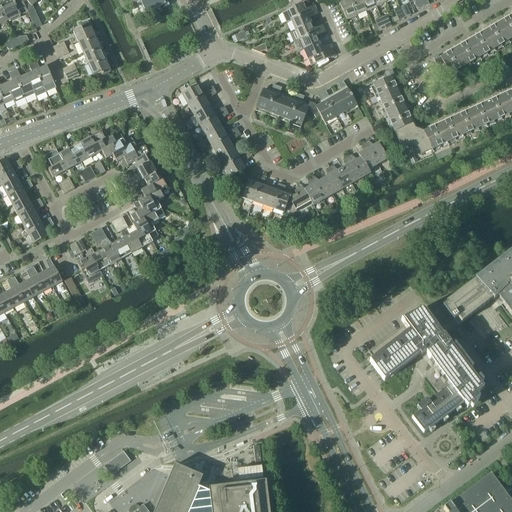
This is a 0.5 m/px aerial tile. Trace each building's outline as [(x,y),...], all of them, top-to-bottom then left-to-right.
[(2,0),(0,1),(0,8),(6,22),(27,12),(27,11),(23,3),(16,6),(12,0),(2,0)] [(12,0),(16,6),(23,3),(27,11),(27,12),(35,29),(42,26),(32,6),(37,0),(12,0)] [(139,0),(146,13),(165,4),(162,0),(139,0)] [(357,16),(350,0),(345,0),(346,1),(340,4),(347,20),(357,16)] [(350,0),(357,16),(367,11),(362,0),(350,0)] [(362,0),(367,11),(377,7),(373,0),(362,0)] [(424,7),(420,0),(412,0),(417,10),(424,7)] [(287,23),(292,21),(316,10),(314,6),(306,10),(303,4),(295,8),(282,13),(287,23)] [(406,5),(400,7),(405,18),(411,15),(406,5)] [(405,18),(400,7),(394,10),(399,21),(405,18)] [(292,21),(296,31),(312,24),(309,18),(318,14),(316,10),(292,21)] [(387,15),(382,18),(386,29),(392,26),(387,15)] [(458,46),(459,47),(453,51),(452,50),(444,54),(445,55),(440,58),(451,75),(511,39),(511,15),(510,17),(510,16),(503,20),(503,21),(495,26),(495,25),(487,29),(488,30),(481,34),(481,33),(473,37),(474,38),(466,43),(466,42),(458,46)] [(386,29),(382,18),(376,20),(380,31),(386,29)] [(73,32),(78,43),(86,40),(87,43),(96,39),(88,22),(80,25),(81,28),(73,32)] [(296,31),(300,41),(325,30),(323,26),(314,29),(312,24),(296,31)] [(369,26),(363,29),(368,39),(373,37),(369,26)] [(368,39),(363,29),(357,31),(362,42),(368,39)] [(300,41),(305,50),(321,43),(318,37),(327,34),(325,30),(300,41)] [(235,36),(238,43),(247,38),(244,32),(235,36)] [(26,36),(13,37),(18,46),(29,41),(26,36)] [(18,46),(13,37),(5,46),(9,50),(18,46)] [(78,43),(83,54),(91,51),(93,54),(101,50),(96,39),(87,43),(86,40),(78,43)] [(53,48),(56,53),(67,48),(64,43),(53,48)] [(321,43),(305,50),(309,60),(313,58),(316,64),(317,64),(319,67),(318,68),(319,68),(329,62),(329,61),(328,59),(336,55),(331,44),(323,48),(321,43)] [(67,48),(56,53),(58,58),(69,53),(67,48)] [(83,54),(88,65),(96,62),(98,65),(106,61),(101,50),(93,54),(91,51),(83,54)] [(433,58),(436,64),(438,65),(439,65),(440,65),(441,64),(441,63),(441,62),(441,61),(438,56),(433,58)] [(96,62),(88,65),(93,76),(101,73),(102,76),(111,72),(106,61),(98,65),(96,62)] [(37,62),(32,64),(43,88),(44,88),(54,84),(47,67),(40,70),(37,62)] [(32,73),(26,76),(36,97),(36,98),(46,94),(44,88),(43,88),(32,64),(29,65),(32,73)] [(63,69),(66,76),(77,70),(74,64),(63,69)] [(17,70),(13,72),(26,101),(36,97),(26,76),(21,78),(17,70)] [(77,70),(66,76),(68,80),(79,75),(77,70)] [(388,79),(392,78),(395,76),(392,71),(386,73),(386,75),(387,78),(388,79)] [(13,82),(6,84),(14,101),(16,106),(26,101),(13,72),(9,74),(13,82)] [(394,82),(392,78),(388,79),(374,86),(402,148),(409,145),(418,148),(422,155),(511,113),(511,89),(504,93),(505,95),(498,98),(497,97),(489,100),(490,102),(482,106),(481,104),(474,107),(474,109),(467,113),(466,111),(458,114),(459,116),(451,120),(450,118),(442,122),(443,123),(437,126),(436,125),(428,128),(429,130),(425,132),(415,129),(411,120),(413,119),(409,112),(408,113),(404,105),(406,104),(402,96),(400,97),(397,90),(399,89),(395,81),(394,82)] [(0,85),(0,96),(4,106),(14,101),(6,84),(1,87),(0,85)] [(182,94),(188,105),(215,90),(213,87),(201,91),(198,86),(182,94)] [(188,105),(194,116),(210,107),(207,102),(217,94),(215,90),(188,105)] [(316,108),(320,116),(325,124),(357,106),(348,90),(316,108)] [(256,109),(302,126),(308,109),(263,92),(256,109)] [(194,116),(200,126),(227,111),(225,108),(213,112),(210,107),(194,116)] [(316,118),(320,116),(316,108),(312,107),(311,110),(316,118)] [(200,126),(206,137),(222,128),(219,123),(228,114),(227,111),(200,126)] [(206,137),(212,147),(238,132),(237,129),(225,133),(222,128),(206,137)] [(212,147),(218,158),(233,149),(231,144),(240,135),(238,132),(212,147)] [(95,155),(102,152),(106,149),(102,142),(105,140),(101,133),(91,138),(95,145),(91,147),(95,155)] [(126,162),(124,159),(129,157),(124,148),(127,147),(125,143),(123,140),(123,139),(121,135),(114,139),(116,143),(113,145),(117,153),(113,156),(117,163),(121,161),(123,164),(126,162)] [(106,159),(113,156),(117,153),(113,145),(116,143),(114,139),(112,136),(105,140),(102,142),(106,149),(102,152),(106,159)] [(85,161),(95,155),(91,147),(95,145),(91,138),(80,144),(84,151),(80,153),(85,161)] [(128,167),(135,163),(139,161),(135,152),(138,151),(134,143),(132,139),(125,143),(127,147),(124,148),(129,157),(124,159),(126,162),(128,167)] [(369,141),(365,144),(378,166),(388,160),(378,144),(374,146),(369,141)] [(74,167),(85,161),(80,153),(84,151),(80,144),(70,150),(74,157),(70,159),(74,167)] [(359,155),(361,159),(361,158),(368,171),(369,170),(378,166),(365,144),(362,145),(364,152),(359,155)] [(144,179),(145,180),(155,174),(154,173),(151,167),(150,164),(157,160),(153,152),(149,154),(145,147),(138,151),(135,152),(139,161),(135,163),(137,166),(132,168),(135,173),(139,171),(140,173),(144,179)] [(218,158),(224,168),(250,153),(248,150),(237,154),(233,149),(218,158)] [(64,173),(74,167),(70,159),(74,157),(70,150),(59,156),(63,163),(59,165),(64,173)] [(250,153),(224,168),(230,179),(245,170),(242,164),(252,156),(250,153)] [(352,155),(348,157),(361,179),(371,173),(369,170),(368,171),(361,158),(361,159),(357,160),(352,155)] [(53,179),(64,173),(59,165),(63,163),(59,156),(48,162),(52,169),(49,171),(53,179)] [(347,166),(343,168),(352,184),(361,179),(348,157),(345,159),(347,166)] [(0,163),(0,176),(20,166),(18,162),(9,166),(6,160),(0,163)] [(0,176),(0,183),(2,187),(17,179),(14,175),(22,169),(20,166),(0,176)] [(333,166),(330,168),(342,189),(352,184),(343,168),(339,171),(333,166)] [(91,167),(85,170),(91,180),(96,178),(91,167)] [(328,177),(323,179),(332,195),(342,189),(330,168),(326,170),(328,177)] [(91,180),(85,170),(79,173),(85,184),(91,180)] [(159,172),(163,180),(167,178),(163,170),(159,172)] [(157,192),(160,191),(167,187),(163,180),(159,172),(155,174),(145,180),(144,179),(139,182),(142,187),(147,184),(149,187),(149,188),(153,186),(157,192)] [(242,197),(252,201),(261,178),(258,177),(253,182),(248,180),(242,197)] [(314,177),(311,179),(323,200),(332,195),(323,179),(319,181),(314,177)] [(252,201),(262,205),(269,187),(265,186),(265,179),(261,178),(252,201)] [(2,187),(7,197),(31,184),(29,180),(19,184),(17,179),(2,187)] [(69,179),(64,181),(70,192),(75,189),(69,179)] [(309,187),(305,189),(304,190),(312,203),(313,205),(323,200),(311,179),(308,181),(309,187)] [(70,192),(64,181),(58,184),(64,195),(70,192)] [(262,205),(273,209),(281,185),(278,183),(272,189),(269,187),(262,205)] [(7,197),(12,207),(27,198),(24,193),(32,187),(31,184),(7,197)] [(284,210),(290,195),(285,193),(285,186),(281,185),(273,209),(283,212),(284,210)] [(157,202),(158,202),(165,199),(160,191),(157,192),(153,186),(149,188),(149,187),(142,191),(141,190),(136,193),(139,198),(143,196),(145,198),(145,199),(150,197),(153,204),(157,202)] [(290,195),(284,210),(290,212),(291,214),(296,211),(296,212),(312,203),(304,190),(305,189),(302,186),(294,191),(295,192),(293,193),(291,192),(290,195)] [(154,213),(157,218),(164,214),(158,202),(157,202),(153,204),(150,197),(145,199),(145,198),(138,202),(133,204),(136,209),(140,206),(142,210),(147,208),(150,215),(154,213)] [(12,207),(18,216),(41,204),(39,200),(30,203),(27,198),(12,207)] [(18,216),(23,226),(38,217),(35,212),(42,206),(41,204),(18,216)] [(152,224),(159,220),(157,218),(154,213),(150,215),(147,208),(142,210),(136,213),(136,212),(131,215),(134,220),(138,217),(140,221),(145,219),(149,226),(152,224)] [(23,226),(28,235),(51,222),(49,219),(40,222),(38,217),(23,226)] [(122,217),(117,220),(122,230),(128,228),(122,217)] [(149,235),(152,240),(158,236),(152,224),(149,226),(145,219),(140,221),(133,225),(137,232),(137,233),(141,230),(145,237),(149,235)] [(122,230),(117,220),(112,223),(117,233),(122,230)] [(51,222),(28,235),(33,244),(48,236),(45,231),(53,225),(51,222)] [(102,242),(105,249),(109,247),(113,255),(117,253),(121,260),(126,257),(129,263),(135,260),(132,254),(128,247),(124,249),(119,241),(113,245),(107,239),(101,229),(95,231),(101,242),(102,242)] [(138,241),(142,249),(153,243),(152,240),(149,235),(145,237),(141,230),(137,233),(137,232),(130,236),(134,243),(138,241)] [(96,245),(101,242),(95,231),(90,234),(96,245)] [(132,254),(142,249),(138,241),(134,243),(130,236),(119,241),(124,249),(128,247),(132,254)] [(180,236),(170,244),(173,249),(183,241),(180,236)] [(80,240),(74,243),(80,254),(86,251),(80,240)] [(80,254),(74,243),(69,246),(75,256),(80,254)] [(106,249),(99,253),(103,260),(107,258),(111,266),(121,260),(117,253),(113,255),(109,247),(105,249),(106,249)] [(171,248),(160,254),(164,261),(174,255),(175,254),(172,249),(171,248)] [(447,303),(433,313),(434,314),(448,333),(492,299),(493,301),(497,297),(511,316),(511,252),(508,256),(508,255),(446,302),(447,303)] [(99,253),(88,259),(92,266),(96,264),(100,271),(111,266),(107,258),(103,260),(99,253)] [(49,270),(44,272),(53,288),(62,283),(54,268),(54,267),(50,259),(45,261),(49,270)] [(81,272),(82,272),(85,270),(92,283),(103,277),(100,272),(100,271),(96,264),(92,266),(88,259),(77,265),(81,272)] [(33,268),(30,269),(43,293),(53,288),(44,272),(38,276),(33,268)] [(30,280),(25,283),(33,298),(43,293),(30,269),(26,271),(30,280)] [(85,270),(82,272),(89,285),(92,283),(85,270)] [(14,278),(11,280),(24,303),(33,298),(25,283),(19,286),(14,278)] [(70,278),(65,282),(68,287),(73,284),(70,278)] [(11,290),(6,293),(14,309),(24,303),(11,280),(7,282),(11,290)] [(0,296),(0,305),(4,314),(14,309),(6,293),(0,296)] [(488,386),(448,333),(434,314),(430,317),(424,311),(423,310),(401,321),(404,325),(404,326),(369,352),(374,359),(370,362),(384,382),(389,378),(389,379),(420,356),(421,357),(426,353),(431,360),(430,360),(450,386),(428,402),(427,400),(417,408),(420,412),(412,418),(424,434),(428,430),(429,431),(464,404),(467,408),(475,402),(480,399),(477,395),(488,386)] [(124,452),(104,467),(112,476),(131,462),(124,452)] [(266,511),(264,485),(211,493),(200,489),(204,478),(175,467),(155,511),(149,511),(143,504),(135,510),(131,511),(266,511)] [(511,511),(511,503),(490,475),(450,506),(450,505),(443,510),(445,511),(511,511)]
